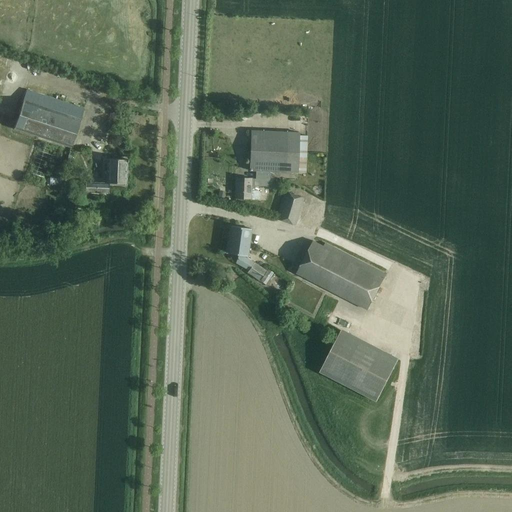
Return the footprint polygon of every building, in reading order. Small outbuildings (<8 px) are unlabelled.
[(13,129),(61,145),(71,148),(84,109),(27,90),(13,129)] [(235,199),(245,199),(258,200),(259,199),(259,192),(258,191),(254,191),(254,187),(269,187),(269,178),(297,178),(297,172),(305,173),(306,135),(298,135),(298,133),(251,131),(249,171),(256,171),(255,179),(235,178),(235,199)] [(85,193),(103,193),(109,194),(109,184),(126,185),(127,159),(126,159),(126,160),(107,159),(107,167),(105,167),(104,175),(106,175),(106,183),(85,182),(85,193)] [(41,163),(41,171),(50,171),(50,163),(41,163)] [(285,192),(276,219),(295,225),(304,198),(285,192)] [(247,258),(247,256),(251,229),(230,226),(226,253),(238,255),(236,263),(249,270),(247,272),(260,281),(266,271),(247,258)] [(297,273),(368,310),(386,274),(384,278),(313,241),(297,273)] [(280,283),(288,286),(290,278),(283,276),(280,283)] [(235,298),(238,293),(226,287),(223,293),(235,298)] [(322,371),(376,399),(396,360),(342,332),(322,371)]
